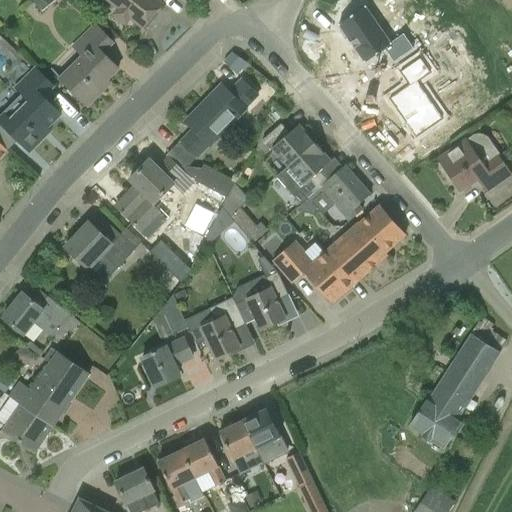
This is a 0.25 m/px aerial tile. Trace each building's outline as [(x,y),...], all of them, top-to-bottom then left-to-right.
[(29,0),(41,13),(56,1),(55,0),(29,0)] [(107,0),(143,28),(162,4),(156,0),(107,0)] [(341,29),(339,31),(345,41),(348,39),(365,63),(385,49),(394,62),(413,48),(403,34),(390,43),(365,7),(339,25),(341,29)] [(118,69),(103,54),(113,43),(96,25),(73,48),(82,57),(60,79),(87,107),(105,89),(101,86),(118,69)] [(413,133),(416,136),(442,118),(417,82),(430,73),(420,58),(400,72),(410,85),(390,99),(406,123),(404,125),(411,135),(413,133)] [(239,77),(246,70),(235,59),(227,66),(239,77)] [(61,115),(43,98),(54,87),(35,69),(15,89),(23,96),(0,119),(0,122),(30,152),(44,139),(40,135),(61,115)] [(247,110),(245,108),(258,96),(242,80),(229,93),(222,85),(204,104),(229,128),(247,110)] [(511,102),(503,109),(511,122),(511,102)] [(181,143),(197,158),(209,146),(210,147),(229,128),(204,104),(186,122),(193,130),(181,143)] [(282,117),(277,111),(272,115),(276,121),(282,117)] [(281,124),(263,141),(271,150),(273,148),(288,166),(315,144),(305,133),(303,135),(296,127),(289,133),(281,124)] [(437,159),(442,166),(460,192),(478,180),(487,192),(511,174),(511,173),(498,153),(499,152),(489,137),(484,135),(479,133),(473,135),(437,159)] [(0,159),(8,152),(0,143),(0,159)] [(301,204),(307,198),(327,181),(320,172),(328,164),(321,156),(324,154),(315,144),(288,166),(276,177),(301,204)] [(173,213),(168,209),(195,181),(228,198),(235,183),(203,166),(202,169),(185,167),(183,173),(168,159),(158,169),(149,160),(129,180),(136,186),(168,218),(173,213)] [(312,203),(324,193),(349,221),(362,210),(358,205),(370,195),(346,167),(346,166),(345,165),(327,181),(307,198),(312,203)] [(148,238),(149,238),(168,218),(136,186),(116,207),(148,238)] [(337,270),(351,286),(387,255),(385,253),(405,235),(380,206),(379,205),(378,207),(379,208),(360,224),(359,224),(326,252),(340,268),(337,270)] [(267,231),(244,207),(234,216),(257,240),(267,231)] [(208,245),(220,234),(235,223),(230,217),(222,208),(214,224),(206,239),(208,245)] [(307,239),(320,225),(308,215),(296,229),(307,239)] [(117,269),(142,243),(126,228),(111,244),(89,223),(66,248),(89,270),(103,255),(117,269)] [(191,270),(163,244),(170,238),(164,232),(157,239),(159,240),(150,250),(182,282),(191,270)] [(332,304),(351,286),(337,270),(340,268),(326,252),(314,263),(295,241),(272,261),(292,283),(304,272),(332,304)] [(166,269),(155,257),(147,265),(159,277),(166,269)] [(236,304),(246,325),(256,320),(261,330),(286,319),(277,301),(288,295),(278,273),(264,257),(257,260),(271,288),(236,304)] [(187,295),(185,291),(176,295),(180,305),(185,303),(187,295)] [(3,318),(24,336),(25,335),(33,324),(34,323),(52,337),(54,339),(72,315),(48,296),(40,307),(23,293),(3,318)] [(161,340),(188,328),(173,294),(152,321),(161,340)] [(240,347),(232,331),(246,325),(236,304),(233,298),(209,309),(214,321),(201,328),(198,323),(189,328),(197,345),(207,341),(215,359),(240,347)] [(507,341),(506,341),(490,331),(493,326),(493,325),(490,323),(484,319),(482,323),(479,322),(471,335),(500,353),(507,342),(507,341)] [(410,427),(444,449),(463,420),(459,417),(500,353),(471,335),(430,399),(429,398),(410,427)] [(165,347),(142,358),(156,387),(179,376),(175,366),(193,357),(185,339),(166,348),(165,347)] [(50,363),(32,390),(19,381),(8,396),(21,405),(52,427),(89,375),(52,349),(45,359),(50,363)] [(411,384),(421,369),(411,362),(401,377),(411,384)] [(35,452),(52,427),(21,405),(3,431),(35,452)] [(277,458),(287,453),(266,409),(243,420),(257,449),(270,443),(277,458)] [(219,432),(240,475),(250,470),(243,455),(257,449),(243,420),(219,432)] [(215,487),(226,482),(205,439),(182,450),(196,478),(209,472),(215,487)] [(158,462),(178,504),(187,500),(189,504),(204,496),(196,478),(182,450),(158,462)] [(153,491),(154,490),(144,469),(115,482),(129,511),(141,511),(159,504),(153,491)] [(328,511),(314,482),(300,488),(299,489),(310,511),(328,511)] [(448,511),(455,502),(430,486),(414,511),(448,511)] [(262,503),(257,492),(244,497),(250,508),(262,503)] [(227,504),(231,511),(247,511),(249,511),(242,496),(227,504)] [(105,511),(80,499),(73,511),(105,511)]
